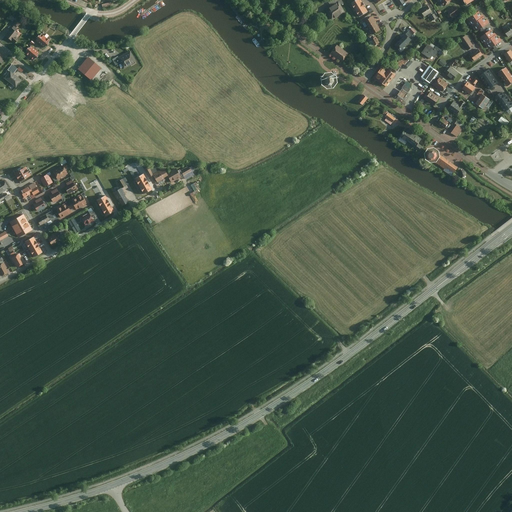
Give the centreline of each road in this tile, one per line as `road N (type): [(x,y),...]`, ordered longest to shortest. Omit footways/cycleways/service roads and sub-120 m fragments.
road 1 (tertiary): [(511,229),(251,420),(113,485)]
road 2 (residential): [(181,181),(50,254)]
